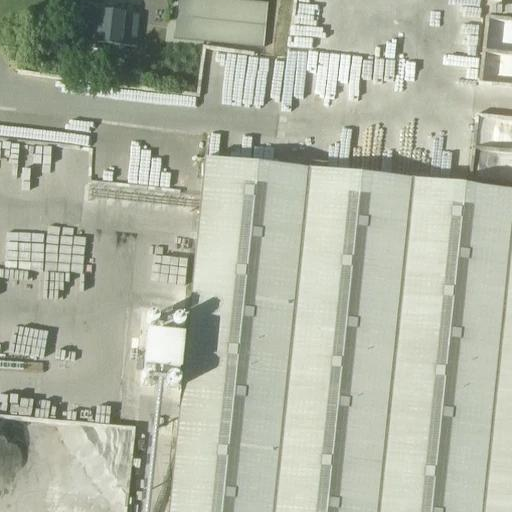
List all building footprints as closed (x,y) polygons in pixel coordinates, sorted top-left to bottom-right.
[(263,48),(267,4),(222,0),(176,0),(173,40),(263,48)] [(82,50),(96,51),(96,46),(119,48),(120,39),(139,41),(142,18),(123,16),(123,15),(100,12),(99,22),(85,21),(82,50)] [(159,63),(157,76),(196,82),(198,70),(159,63)] [(0,224),(27,226),(31,132),(1,131),(0,144),(2,144),(0,206),(0,224)] [(96,181),(111,182),(113,153),(98,152),(96,181)] [(327,165),(310,163),(309,171),(205,160),(168,511),(511,511),(511,192),(326,173),(327,165)] [(0,371),(22,376),(40,293),(0,284),(0,371)] [(147,335),(144,370),(181,374),(184,338),(147,335)] [(0,469),(9,470),(12,390),(0,389),(0,469)] [(95,466),(90,511),(129,511),(134,471),(95,466)] [(75,478),(39,478),(39,511),(62,511),(62,509),(65,509),(65,496),(75,496),(75,478)]
